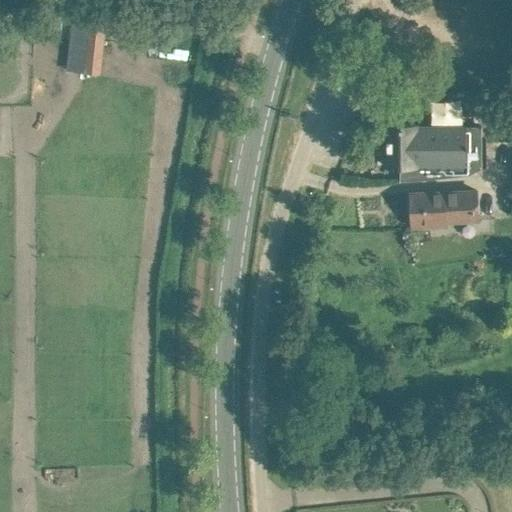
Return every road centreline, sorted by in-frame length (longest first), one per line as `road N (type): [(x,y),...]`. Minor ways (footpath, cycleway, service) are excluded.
road 1 (unclassified): [(261,511),(254,380),(262,289),(323,92),(361,0)]
road 2 (secondary): [(231,511),(232,276),(252,138),(292,0)]
road 3 (unknown): [(260,506),(431,494),(463,511)]
